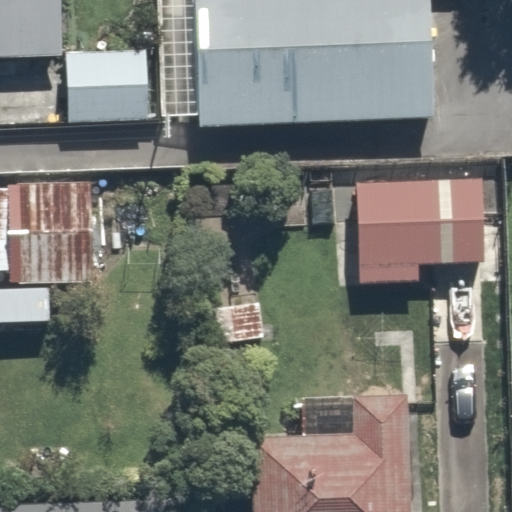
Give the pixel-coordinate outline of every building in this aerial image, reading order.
[(60,0),(0,0),(0,59),(62,58),(60,0)] [(420,114),(415,0),(178,0),(183,123),(420,114)] [(145,49),(67,52),(69,122),(150,120),(145,49)] [(482,179),(355,184),(358,283),(417,282),(416,263),(483,261),(482,179)] [(0,189),(0,270),(9,270),(9,281),(95,282),(91,181),(7,184),(7,189),(0,189)] [(356,437),(254,436),(255,511),(410,511),(407,394),(355,396),(356,437)] [(0,501),(0,511),(192,511),(192,497),(0,501)]
